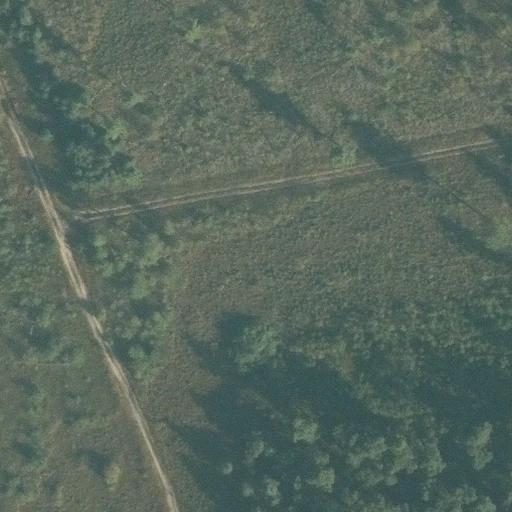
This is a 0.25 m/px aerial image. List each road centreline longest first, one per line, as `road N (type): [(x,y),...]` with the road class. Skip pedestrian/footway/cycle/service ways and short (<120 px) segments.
road 1 (track): [(55,220),(511,131)]
road 2 (track): [(55,220),(167,511)]
road 3 (track): [(0,77),(55,220)]
